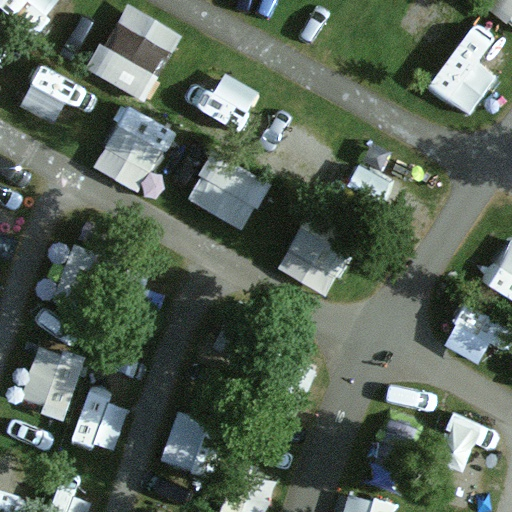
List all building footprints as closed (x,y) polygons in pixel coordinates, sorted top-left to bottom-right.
[(12,0),(12,1),(54,29),(73,0),(12,0)] [(454,0),(411,0),(397,22),(438,48),(465,7),(454,0)] [(511,0),(496,0),(493,7),(511,15),(511,0)] [(489,117),(511,90),(511,42),(478,13),(432,67),(489,117)] [(93,63),(151,92),(176,43),(118,14),(93,63)] [(43,48),(18,89),(64,116),(89,75),(43,48)] [(139,185),(177,128),(134,100),(97,157),(139,185)] [(289,153),(322,167),(334,138),(301,124),(289,153)] [(215,146),(185,216),(241,240),(271,171),(215,146)]
